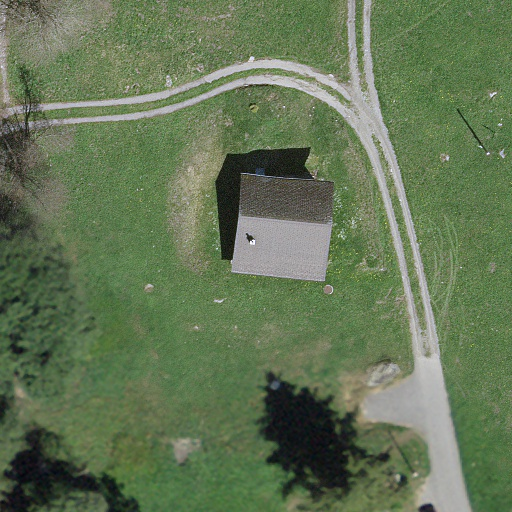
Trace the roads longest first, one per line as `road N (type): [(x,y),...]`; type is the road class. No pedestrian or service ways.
road 1 (residential): [(466,511),(410,387),(355,116),(370,0)]
road 2 (track): [(0,123),(270,79),(355,116)]
